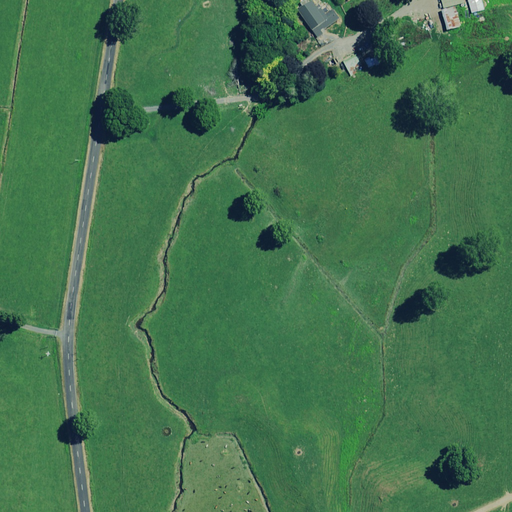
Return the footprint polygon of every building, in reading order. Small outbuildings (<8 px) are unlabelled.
[(304,0),(300,3),(303,8),(298,11),(318,38),(326,33),(324,30),(339,19),(333,10),(326,14),(322,9),(319,11),(312,1),(308,4),(305,0),(304,0)] [(441,0),(444,10),(456,6),(465,4),(463,0),(441,0)] [(484,10),(481,0),(467,0),(472,13),(484,10)] [(456,6),(444,10),(442,10),(447,30),(461,27),(456,6)] [(380,64),(377,56),(365,60),(368,69),(380,64)] [(357,62),(354,57),(344,63),(351,76),(357,73),(355,70),(362,66),(360,61),(357,62)]
